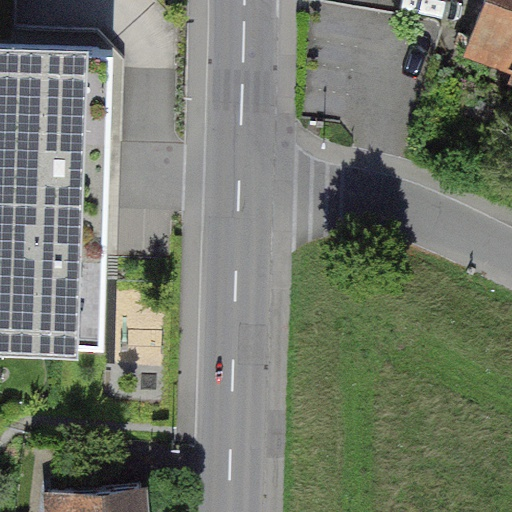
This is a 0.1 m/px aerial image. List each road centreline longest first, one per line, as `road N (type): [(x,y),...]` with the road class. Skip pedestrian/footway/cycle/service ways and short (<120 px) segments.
road 1 (tertiary): [(241,186),(231,511)]
road 2 (residential): [(511,265),(412,218),(241,186)]
road 3 (tertiary): [(241,186),(248,0)]
